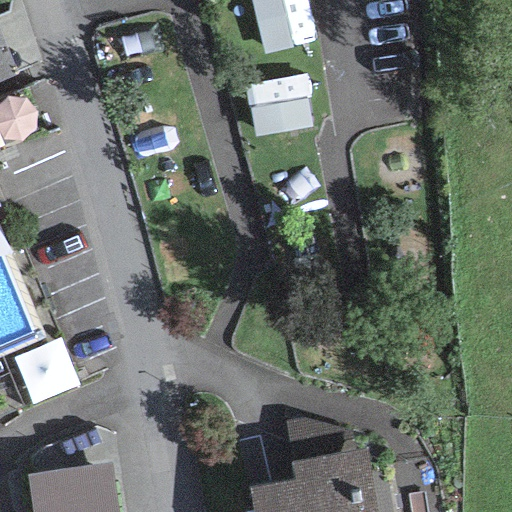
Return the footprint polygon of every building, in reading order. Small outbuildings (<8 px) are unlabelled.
[(308,0),(262,0),(273,53),(318,45),(308,0)] [(310,81),(253,86),(258,139),(314,134),(310,81)] [(0,407),(80,374),(0,186),(0,407)] [(368,511),(358,449),(288,461),(292,487),(251,494),(253,511),(368,511)] [(122,511),(115,457),(27,470),(33,511),(122,511)]
